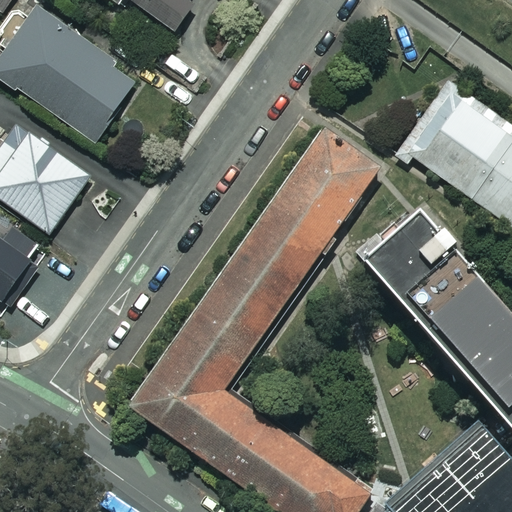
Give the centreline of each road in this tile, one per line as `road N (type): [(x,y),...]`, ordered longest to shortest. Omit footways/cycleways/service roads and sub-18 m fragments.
road 1 (residential): [(26,415),(323,0)]
road 2 (residential): [(26,415),(166,511)]
